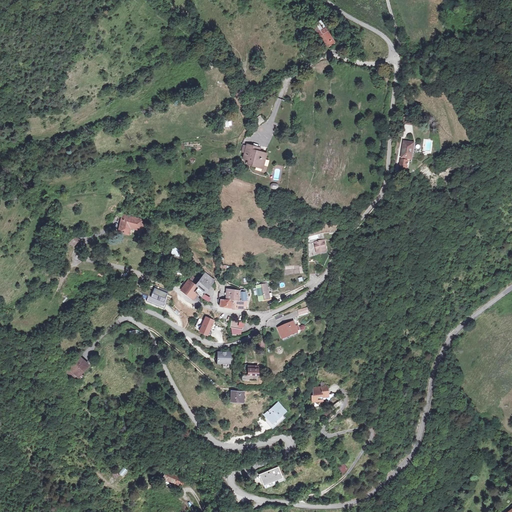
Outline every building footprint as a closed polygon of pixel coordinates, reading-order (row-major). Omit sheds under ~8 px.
[(311,27),(325,47),(333,42),(332,40),(333,40),(321,21),(311,27)] [(261,115),(255,120),(259,125),(265,121),(261,115)] [(415,143),(405,142),(402,158),(404,158),(403,161),(401,161),(400,168),(407,169),(408,162),(407,162),(407,159),(412,160),(415,143)] [(266,154),(259,152),(256,151),(257,148),(247,145),(243,160),(248,161),(247,165),(256,167),(257,164),(262,166),(263,166),(266,154)] [(144,220),(124,215),(119,231),(126,233),(128,227),(131,227),(145,231),(146,225),(143,225),(144,220)] [(76,236),(71,242),(73,244),(74,243),(76,244),(80,239),(76,236)] [(325,244),(316,246),(318,253),(327,251),(325,244)] [(205,275),(198,284),(191,279),(188,283),(187,283),(182,290),(193,299),(197,293),(199,295),(201,297),(213,281),(205,275)] [(271,299),(268,284),(257,286),(259,296),(260,301),(271,299)] [(169,291),(154,285),(147,301),(164,308),(169,291)] [(247,299),(246,293),(245,293),(245,290),(241,290),(241,291),(228,290),(227,290),(227,293),(220,292),(219,299),(227,299),(227,300),(218,299),(218,303),(220,306),(232,308),(243,310),(243,308),(243,301),(247,301),(247,299)] [(209,302),(211,298),(204,294),(202,298),(209,302)] [(215,320),(205,316),(198,333),(208,337),(215,320)] [(246,322),(233,320),(232,327),(232,328),(243,329),(244,330),(246,322)] [(292,326),(278,329),(280,339),(294,336),(292,326)] [(218,352),(218,363),(230,363),(230,352),(218,352)] [(69,370),(74,374),(77,377),(89,364),(81,358),(69,370)] [(258,375),(258,366),(244,366),(244,370),(248,370),(248,375),(243,375),(242,380),(254,380),(254,375),(257,375),(258,375)] [(322,395),(329,394),(328,390),(328,387),(314,388),(312,395),(311,395),(311,401),(323,400),(322,398),(322,395)] [(243,392),(232,391),(232,400),(242,401),(243,392)] [(340,399),(331,407),(334,410),(343,402),(340,399)] [(283,413),(286,411),(279,403),(267,413),(265,414),(267,417),(272,422),(276,420),(283,413)] [(267,417),(265,419),(273,428),(286,417),(283,413),(276,420),(272,422),(267,417)] [(344,473),(349,469),(344,463),(339,468),(344,473)] [(122,467),(118,474),(123,477),(127,470),(122,467)] [(263,485),(283,477),(279,467),(269,471),(269,470),(265,471),(265,472),(260,474),(263,485)] [(185,481),(165,472),(162,479),(182,488),(185,481)]
